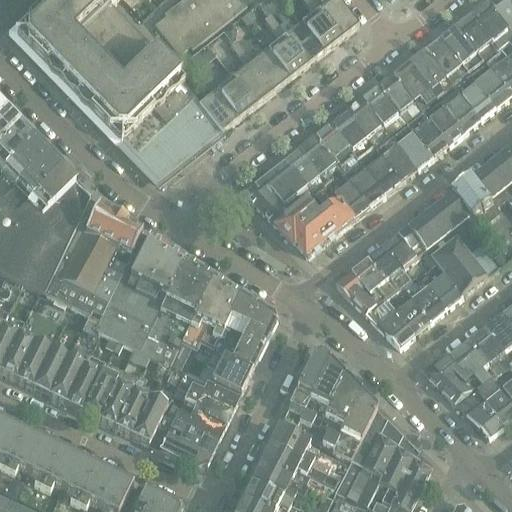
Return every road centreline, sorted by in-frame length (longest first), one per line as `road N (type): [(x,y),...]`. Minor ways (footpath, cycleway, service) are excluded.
road 1 (residential): [(394,41),(215,187),(185,237)]
road 2 (residential): [(293,300),(511,125)]
road 3 (residential): [(185,237),(96,175),(0,69)]
road 4 (residential): [(216,505),(0,400)]
road 5 (residential): [(309,316),(216,505)]
road 6 (residential): [(511,286),(393,382)]
road 7 (residential): [(293,300),(185,237)]
